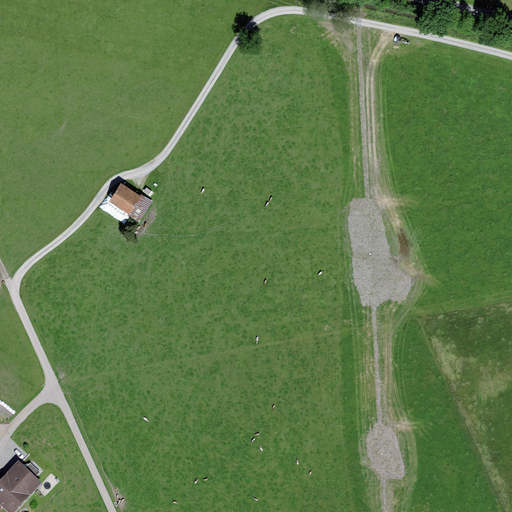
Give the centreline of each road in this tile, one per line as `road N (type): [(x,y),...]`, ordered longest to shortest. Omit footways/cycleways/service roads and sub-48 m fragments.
road 1 (track): [(511,55),(298,9),(265,11),(235,41),(156,158),(107,175),(9,267),(7,286),(34,346)]
road 2 (track): [(110,511),(34,346)]
